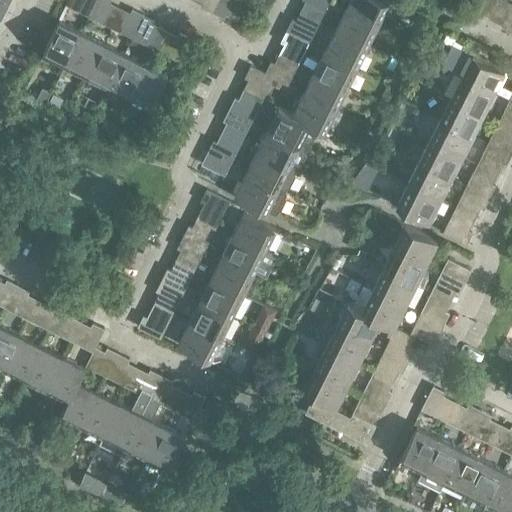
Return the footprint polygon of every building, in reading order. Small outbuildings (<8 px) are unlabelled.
[(67,0),(66,3),(77,8),(81,0),(67,0)] [(89,14),(96,0),(81,0),(77,8),(89,14)] [(111,1),(110,0),(96,0),(89,14),(101,20),(111,1)] [(213,10),(218,0),(202,0),(202,1),(201,4),(213,10)] [(218,0),(213,10),(224,16),(226,13),(232,0),(218,0)] [(246,0),(232,0),(226,13),(237,19),(246,0)] [(325,8),(308,0),(304,0),(295,18),(315,28),(325,8)] [(308,0),(325,8),(329,0),(308,0)] [(389,0),(349,0),(347,5),(379,21),(389,0)] [(474,0),(470,9),(470,10),(482,16),(483,13),(489,0),(474,0)] [(503,23),(511,4),(511,1),(508,0),(489,0),(483,13),(503,23)] [(111,1),(101,20),(120,30),(130,10),(111,1)] [(511,4),(503,23),(502,25),(511,30),(511,4)] [(379,21),(347,5),(336,27),(368,43),(379,21)] [(132,36),(144,13),(132,7),(130,10),(120,30),(132,36)] [(154,22),(155,19),(144,13),(132,36),(144,42),(154,22)] [(295,18),(292,16),(286,28),(309,40),(315,28),(295,18)] [(82,29),(60,18),(44,50),(66,61),(82,29)] [(144,42),(167,54),(177,33),(154,22),(144,42)] [(368,43),(336,27),(325,48),(357,64),(368,43)] [(309,40),(286,28),(280,39),(284,41),(304,51),(309,40)] [(103,40),(82,29),(66,61),(87,72),(103,40)] [(179,60),(191,36),(179,30),(177,33),(167,54),(179,60)] [(125,51),(103,40),(87,72),(108,83),(125,51)] [(274,62),(294,71),(304,51),(284,41),(274,62)] [(505,68),(477,54),(479,50),(464,43),(451,69),(462,74),(494,90),(505,68)] [(357,64),(325,48),(314,69),(346,86),(357,64)] [(146,61),(125,51),(108,83),(130,94),(146,61)] [(428,76),(435,62),(421,54),(414,69),(428,76)] [(274,62),(270,60),(264,71),(273,77),(288,84),(294,71),(274,62)] [(168,72),(146,61),(130,94),(152,105),(168,72)] [(273,77),(264,71),(250,64),(244,77),(247,79),(267,88),(273,77)] [(346,86),(314,69),(304,91),(336,107),(346,86)] [(494,90),(462,74),(451,95),(484,111),(494,90)] [(279,88),(282,82),(274,78),(271,84),(279,88)] [(238,97),(258,107),(267,88),(247,79),(238,97)] [(45,103),(51,91),(41,86),(35,99),(45,103)] [(336,107),(304,91),(293,111),(279,104),(279,105),(325,128),(336,107)] [(63,98),(53,93),(48,103),(58,108),(63,98)] [(229,107),(252,118),(258,107),(238,97),(234,95),(229,107)] [(484,111),(451,95),(441,117),(473,133),(484,111)] [(279,105),(275,104),(270,115),(273,116),(268,127),(307,147),(312,137),(315,137),(320,127),(325,129),(325,128),(279,105)] [(229,107),(223,118),(226,120),(246,130),(252,118),(229,107)] [(494,129),(511,138),(511,113),(504,109),(494,129)] [(88,117),(80,113),(75,122),(83,127),(88,117)] [(473,133),(441,117),(430,138),(462,154),(473,133)] [(217,140),(236,150),(246,130),(226,120),(217,140)] [(307,147),(268,127),(257,148),(297,168),(298,165),(301,164),(306,152),(306,150),(307,147)] [(488,141),(511,152),(511,138),(494,129),(488,141)] [(351,135),(348,141),(356,145),(359,138),(351,135)] [(207,150),(230,162),(236,150),(217,140),(213,138),(207,150)] [(462,154),(430,138),(419,160),(451,176),(462,154)] [(502,162),(506,164),(511,152),(488,141),(482,152),(502,162)] [(297,168),(257,148),(246,170),(286,189),(287,186),(290,185),(296,174),(295,171),(297,168)] [(207,150),(201,161),(225,173),(230,162),(207,150)] [(472,172),(493,183),(502,162),(482,152),(472,172)] [(451,176),(419,160),(409,181),(441,197),(451,176)] [(373,178),(378,168),(369,164),(365,174),(373,178)] [(288,190),(286,189),(246,170),(235,192),(277,213),(279,208),(281,207),(286,197),(286,194),(288,190)] [(467,183),(490,195),(496,184),(493,183),(472,172),(467,183)] [(441,197),(409,181),(398,203),(430,219),(441,197)] [(480,205),(484,207),(490,195),(467,183),(461,195),(480,205)] [(224,211),(230,199),(206,187),(200,199),(204,201),(224,211)] [(449,219),(468,229),(480,205),(461,195),(449,219)] [(192,224),(212,235),(224,211),(204,201),(192,224)] [(265,249),(276,227),(244,211),(232,233),(265,249)] [(449,219),(443,231),(442,231),(466,243),(472,231),(468,229),(449,219)] [(438,238),(406,222),(395,244),(427,261),(438,238)] [(182,234),(206,246),(212,235),(192,224),(188,223),(182,234)] [(254,271),(263,275),(274,254),(265,249),(232,233),(222,254),(254,271)] [(182,234),(177,246),(180,247),(200,257),(206,246),(182,234)] [(427,261),(395,244),(384,266),(417,282),(427,261)] [(171,268),(190,278),(200,257),(180,247),(171,268)] [(254,271),(222,254),(211,276),(243,292),(254,271)] [(442,268),(465,280),(471,268),(447,257),(442,268)] [(161,277),(185,289),(190,278),(171,268),(167,266),(161,277)] [(417,282),(384,266),(373,287),(406,304),(417,282)] [(303,276),(306,272),(299,268),(296,273),(303,276)] [(456,290),(459,291),(465,280),(442,268),(436,280),(456,290)] [(243,292),(211,276),(200,297),(232,313),(243,292)] [(0,303),(7,307),(18,283),(6,277),(4,281),(0,289),(0,303)] [(161,277),(155,289),(159,291),(179,301),(185,289),(161,277)] [(436,280),(426,300),(446,310),(456,290),(436,280)] [(27,292),(29,289),(18,283),(7,307),(17,312),(27,292)] [(406,304),(373,287),(363,308),(349,301),(348,301),(395,325),(406,304)] [(147,315),(167,324),(179,301),(159,291),(147,315)] [(17,312),(38,322),(48,302),(27,292),(17,312)] [(232,313),(200,297),(189,318),(222,334),(232,313)] [(318,313),(324,301),(315,297),(309,308),(318,313)] [(50,328),(61,305),(49,299),(48,302),(38,322),(50,328)] [(444,323),(449,311),(446,310),(426,300),(420,311),(444,323)] [(395,325),(348,301),(338,323),(370,339),(380,319),(392,324),(395,326),(395,325)] [(264,303),(243,345),(255,352),(276,309),(264,303)] [(70,315),(72,310),(61,305),(50,328),(61,334),(70,315)] [(444,323),(420,311),(414,323),(420,325),(438,334),(444,323)] [(137,325),(161,337),(167,324),(147,315),(143,313),(137,325)] [(61,334),(81,344),(90,324),(70,315),(61,334)] [(222,334),(189,318),(178,340),(210,356),(222,334)] [(95,346),(97,341),(105,327),(92,320),(90,324),(81,344),(93,350),(95,346)] [(21,332),(0,321),(0,362),(5,365),(21,332)] [(370,339),(338,323),(327,344),(359,361),(370,339)] [(390,335),(410,346),(420,325),(414,323),(409,333),(395,326),(392,324),(387,334),(390,335)] [(42,343),(21,332),(5,365),(26,376),(42,343)] [(385,347),(408,358),(414,347),(410,346),(390,335),(385,347)] [(64,354),(42,343),(26,376),(47,386),(64,354)] [(359,361),(327,344),(316,366),(348,382),(359,361)] [(107,375),(118,351),(107,345),(104,351),(95,369),(107,375)] [(104,351),(95,346),(93,350),(86,365),(84,368),(93,372),(95,369),(104,351)] [(398,368),(402,370),(408,358),(385,347),(379,358),(398,368)] [(128,361),(130,357),(118,351),(107,375),(118,380),(128,361)] [(85,364),(64,354),(47,386),(68,397),(61,411),(62,412),(85,364)] [(379,358),(369,378),(389,388),(398,368),(379,358)] [(118,380),(138,390),(148,371),(128,361),(118,380)] [(86,365),(85,364),(62,412),(83,422),(99,390),(78,380),(84,368),(86,365)] [(348,382),(316,366),(305,388),(315,393),(306,411),(367,441),(376,422),(373,421),(354,411),(351,416),(334,408),(336,404),(337,405),(348,382)] [(149,396),(161,373),(150,367),(148,371),(138,390),(149,396)] [(170,383),(173,378),(161,373),(149,396),(161,402),(170,383)] [(363,389),(387,401),(392,390),(389,388),(369,378),(363,389)] [(161,402),(181,412),(191,393),(170,383),(161,402)] [(433,384),(421,408),(434,414),(443,394),(445,390),(433,384)] [(181,412),(193,418),(205,395),(193,389),(191,393),(181,412)] [(378,411),(381,413),(387,401),(363,389),(357,401),(378,411)] [(121,401),(99,390),(83,422),(105,433),(121,401)] [(443,394),(434,414),(457,425),(466,406),(443,394)] [(142,411),(121,401),(105,433),(126,444),(142,411)] [(378,411),(357,401),(353,410),(354,411),(373,421),(378,411)] [(481,408),(468,402),(466,406),(457,425),(470,431),(481,408)] [(481,408),(470,431),(480,437),(490,417),(492,414),(481,408)] [(163,422),(142,411),(126,444),(147,454),(163,422)] [(490,417),(480,437),(500,447),(510,426),(490,417)] [(186,433),(163,422),(147,454),(170,465),(186,433)] [(511,424),(510,426),(500,447),(511,452),(511,424)] [(418,425),(402,457),(424,468),(440,436),(418,425)] [(462,447),(440,436),(424,468),(445,479),(462,447)] [(483,458),(462,447),(445,479),(467,490),(483,458)] [(504,469),(483,458),(467,490),(488,501),(504,469)] [(511,506),(511,472),(504,469),(488,501),(509,511),(511,506)] [(121,505),(126,494),(107,485),(102,496),(121,505)]
